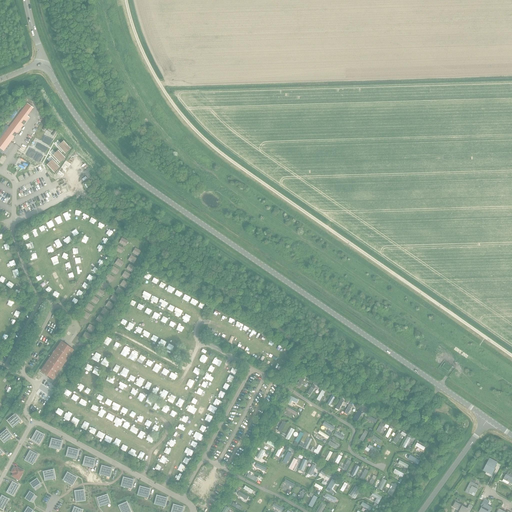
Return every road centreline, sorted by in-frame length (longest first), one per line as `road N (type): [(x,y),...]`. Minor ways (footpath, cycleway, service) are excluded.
road 1 (tertiary): [(487,419),(129,168),(40,66)]
road 2 (unclassified): [(511,355),(211,144),(159,83),(126,0)]
